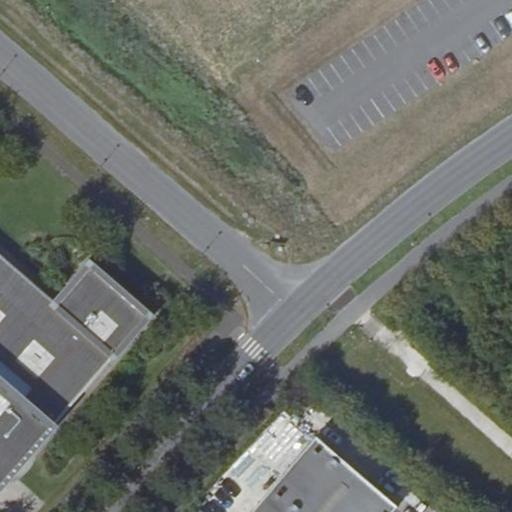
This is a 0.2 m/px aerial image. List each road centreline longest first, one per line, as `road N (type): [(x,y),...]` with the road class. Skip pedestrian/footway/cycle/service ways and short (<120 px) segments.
road 1 (unclassified): [(294,310),(0,55)]
road 2 (unclassified): [(511,133),(294,310)]
road 3 (unclassified): [(294,310),(112,511)]
